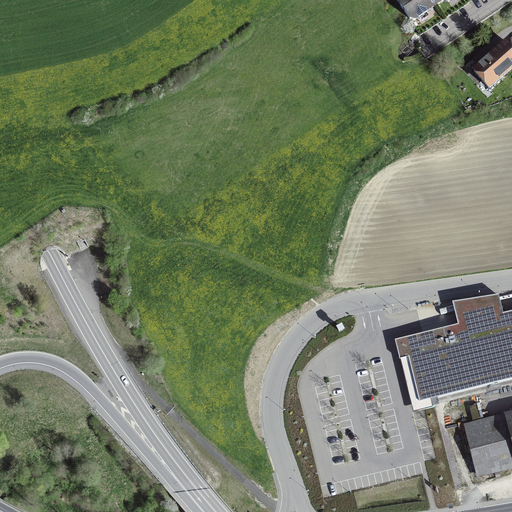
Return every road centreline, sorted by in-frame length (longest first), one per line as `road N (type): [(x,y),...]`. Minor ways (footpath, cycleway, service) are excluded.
road 1 (trunk): [(215,511),(113,370),(0,155)]
road 2 (residential): [(291,488),(271,398),(282,359),(303,332),(328,311),(375,296),(511,278)]
road 3 (trunk): [(0,362),(48,360),(80,378),(197,511)]
